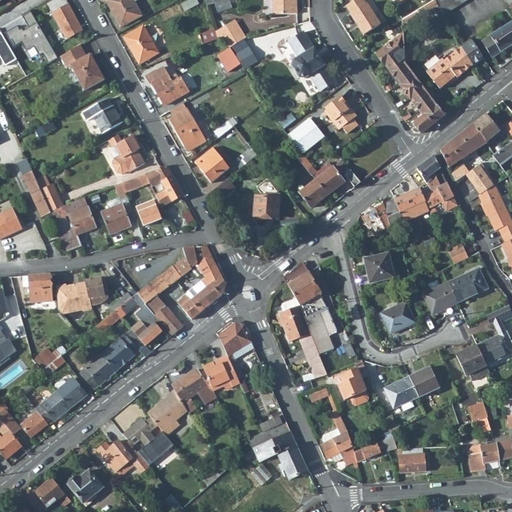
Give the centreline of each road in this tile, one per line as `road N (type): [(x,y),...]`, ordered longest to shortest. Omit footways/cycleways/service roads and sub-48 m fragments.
road 1 (tertiary): [(0,490),(247,292)]
road 2 (residential): [(86,0),(215,234)]
road 3 (residential): [(325,227),(339,249),(361,336),(376,353),(396,355),(454,329)]
road 4 (residential): [(247,292),(331,497)]
road 5 (residential): [(215,234),(0,269)]
road 6 (residential): [(331,497),(480,487),(511,493)]
road 7 (residential): [(413,157),(324,0)]
road 8 (residential): [(432,141),(510,292)]
